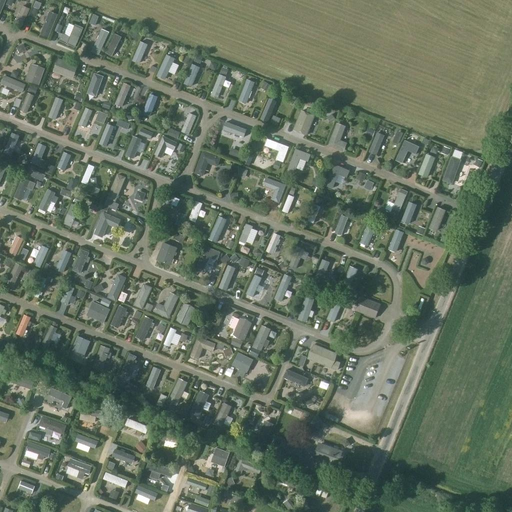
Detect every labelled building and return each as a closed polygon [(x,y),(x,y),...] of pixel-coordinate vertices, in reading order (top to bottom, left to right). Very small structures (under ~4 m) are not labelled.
[(47,38),(57,15),(48,12),(39,35),(47,38)] [(73,48),(82,28),(74,25),(69,37),(61,34),(58,41),(73,48)] [(102,27),(91,51),(99,54),(110,30),(102,27)] [(74,75),(77,66),(58,59),(55,68),(74,75)] [(39,84),(45,68),(32,64),(27,80),(39,84)] [(220,73),(211,94),(218,96),(226,75),(220,73)] [(94,74),(87,94),(96,97),(103,77),(94,74)] [(4,76),(0,84),(22,93),(25,85),(4,76)] [(193,93),(205,96),(207,87),(196,84),(193,93)] [(245,87),(238,109),(249,112),(256,90),(245,87)] [(276,102),(273,99),(269,99),(260,119),(263,122),(267,122),(276,102)] [(55,128),(61,108),(54,106),(48,126),(55,128)] [(149,126),(153,109),(147,107),(143,125),(149,126)] [(301,111),(293,130),(306,135),(314,116),(301,111)] [(189,112),(181,130),(189,133),(196,114),(189,112)] [(86,140),(94,120),(84,116),(76,136),(86,140)] [(225,120),(222,128),(243,136),(246,128),(225,120)] [(337,123),(328,146),(343,152),(347,143),(340,141),(345,127),(337,123)] [(107,129),(100,148),(112,153),(119,134),(107,129)] [(222,153),(230,134),(223,131),(216,151),(222,153)] [(369,153),(376,156),(384,136),(377,133),(369,153)] [(163,137),(154,155),(161,158),(166,147),(173,150),(177,143),(163,137)] [(11,162),(17,141),(10,139),(4,161),(11,162)] [(283,163),(289,147),(267,139),(265,146),(280,151),(276,160),(283,163)] [(415,155),(419,147),(405,140),(396,160),(402,164),(408,151),(415,155)] [(126,162),(132,165),(139,146),(133,143),(126,162)] [(42,171),(48,152),(37,149),(32,168),(42,171)] [(308,162),(310,155),(295,149),(287,171),(294,173),(299,159),(308,162)] [(202,152),(195,173),(203,176),(207,163),(217,166),(220,158),(202,152)] [(427,155),(419,175),(427,179),(435,158),(427,155)] [(452,157),(443,181),(452,184),(460,161),(452,157)] [(346,178),(349,171),(334,165),(326,186),(332,188),(338,174),(346,178)] [(88,191),(95,174),(89,172),(82,189),(88,191)] [(117,202),(126,178),(118,175),(108,198),(117,202)] [(32,191),(35,184),(22,178),(14,198),(21,200),(26,188),(32,191)] [(279,203),(285,185),(266,178),(263,186),(275,190),(271,200),(279,203)] [(398,215),(408,192),(401,189),(391,212),(398,215)] [(281,219),(288,220),(293,203),(286,201),(281,219)] [(409,202),(402,221),(409,224),(416,205),(409,202)] [(71,227),(79,207),(71,204),(63,223),(71,227)] [(437,208),(429,229),(437,232),(445,211),(437,208)] [(194,209),(188,228),(196,230),(201,211),(194,209)] [(117,228),(120,220),(103,213),(94,234),(102,238),(108,225),(117,228)] [(342,216),(335,233),(341,235),(348,218),(342,216)] [(368,226),(360,243),(361,244),(367,246),(375,229),(368,226)] [(396,230),(389,250),(396,252),(403,233),(396,230)] [(238,247),(245,251),(253,235),(245,232),(238,247)] [(272,240),(264,259),(272,262),(279,243),(272,240)] [(170,266),(177,249),(163,243),(156,260),(170,266)] [(16,244),(7,262),(15,266),(24,247),(16,244)] [(217,259),(220,252),(205,246),(196,268),(203,270),(209,256),(217,259)] [(87,257),(89,253),(81,250),(73,270),(80,273),(85,262),(88,263),(90,258),(87,257)] [(34,273),(42,276),(47,255),(39,253),(34,273)] [(56,260),(50,270),(55,273),(60,263),(56,260)] [(65,282),(73,263),(66,260),(57,278),(65,282)] [(350,264),(342,283),(349,286),(357,267),(350,264)] [(324,290),(332,271),(326,268),(318,287),(324,290)] [(16,271),(6,292),(14,295),(23,274),(16,271)] [(116,301),(126,278),(117,275),(107,297),(116,301)] [(252,303),(259,285),(252,282),(245,301),(252,303)] [(289,306),(291,299),(286,297),(291,285),(287,283),(280,303),(289,306)] [(142,309),(151,288),(143,284),(134,306),(142,309)] [(39,306),(46,287),(40,285),(33,304),(39,306)] [(168,319),(178,297),(170,293),(164,306),(158,303),(154,312),(168,319)] [(310,311),(314,300),(306,297),(298,320),(306,322),(308,316),(312,317),(314,312),(310,311)] [(375,319),(381,304),(362,297),(356,312),(375,319)] [(335,301),(327,319),(334,322),(342,303),(335,301)] [(104,324),(110,310),(93,302),(87,316),(104,324)] [(184,304),(176,320),(181,324),(187,326),(195,309),(190,305),(184,304)] [(126,312),(127,309),(119,305),(110,325),(118,329),(124,316),(126,317),(128,313),(126,312)] [(152,323),(153,320),(145,317),(136,338),(143,341),(150,327),(152,328),(154,324),(152,323)] [(245,340),(252,324),(247,320),(241,319),(233,335),(237,338),(245,340)] [(23,323),(18,342),(24,344),(30,325),(23,323)] [(263,351),(271,328),(262,325),(255,348),(263,351)] [(172,355),(176,337),(169,335),(164,353),(172,355)] [(72,351),(85,356),(91,343),(78,337),(72,351)] [(212,352),(215,344),(198,337),(190,356),(198,359),(202,348),(212,352)] [(333,362),(336,353),(314,344),(308,359),(336,371),(339,364),(333,362)] [(102,370),(109,349),(101,346),(93,367),(102,370)] [(246,373),(253,360),(238,353),(232,366),(246,373)] [(135,360),(136,357),(129,354),(121,374),(127,377),(133,364),(135,365),(137,361),(135,360)] [(395,362),(390,376),(396,378),(402,364),(395,362)] [(286,370),(283,378),(304,387),(308,379),(286,370)] [(179,379),(168,401),(176,405),(187,383),(179,379)] [(50,388),(47,395),(63,402),(61,407),(66,409),(71,398),(50,388)] [(199,417),(208,395),(200,391),(191,413),(199,417)] [(14,398),(25,402),(27,395),(16,392),(14,398)] [(224,403),(214,424),(221,428),(231,407),(224,403)] [(0,410),(0,419),(6,422),(9,414),(0,410)] [(301,421),(303,415),(296,412),(293,418),(301,421)] [(309,425),(313,417),(305,415),(302,422),(309,425)] [(41,418),(38,426),(62,435),(65,426),(41,418)] [(264,447),(273,425),(265,421),(259,435),(252,432),(249,440),(264,447)] [(145,442),(149,435),(128,426),(125,433),(145,442)] [(78,433),(75,440),(95,448),(98,441),(78,433)] [(299,462),(303,451),(294,447),(295,445),(283,441),(278,454),(299,462)] [(28,442),(25,450),(38,455),(37,458),(42,460),(43,456),(47,457),(49,450),(28,442)] [(177,452),(179,446),(162,442),(160,448),(177,452)] [(319,443),(313,458),(339,468),(344,453),(319,443)] [(216,448),(211,462),(224,467),(229,453),(216,448)] [(23,464),(36,468),(38,462),(26,458),(23,464)] [(70,459),(67,467),(88,475),(91,466),(70,459)] [(259,474),(261,467),(239,459),(234,471),(241,474),(242,470),(247,471),(248,469),(259,474)] [(153,472),(149,484),(160,487),(158,493),(170,497),(172,487),(167,485),(170,477),(153,472)] [(64,483),(81,490),(85,480),(68,473),(64,483)] [(205,490),(207,485),(188,478),(186,483),(196,487),(195,489),(199,491),(200,489),(205,490)] [(20,480),(17,488),(31,493),(33,486),(20,480)] [(107,495),(109,490),(125,496),(128,489),(106,480),(100,493),(107,495)] [(138,485),(135,492),(154,500),(157,493),(138,485)] [(226,498),(221,508),(231,511),(239,511),(243,504),(226,498)] [(157,507),(158,501),(138,499),(137,510),(146,511),(146,506),(157,507)]
